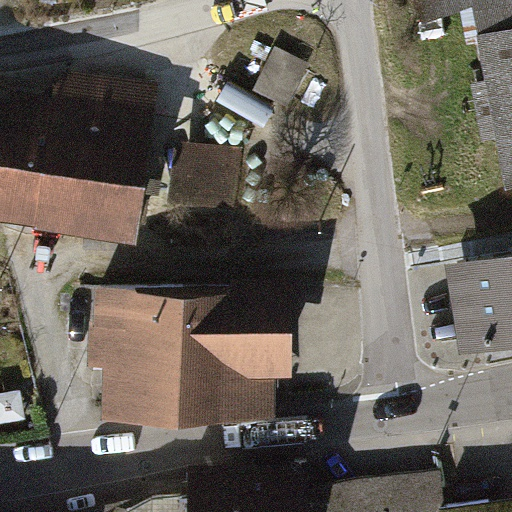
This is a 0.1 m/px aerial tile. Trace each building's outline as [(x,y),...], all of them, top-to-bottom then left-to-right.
[(470,0),(416,0),(424,22),(472,6),(470,0)] [(511,0),(471,0),(503,182),(511,180),(511,0)] [(311,67),(276,49),(255,90),(290,108),(311,67)] [(0,206),(136,228),(159,86),(60,71),(58,89),(9,81),(7,92),(0,90),(0,206)] [(238,152),(180,143),(172,195),(230,204),(238,152)] [(511,250),(448,261),(462,350),(511,341),(511,250)] [(232,291),(176,291),(176,412),(278,413),(278,376),(293,376),(293,280),(232,280),(232,291)] [(176,412),(176,291),(99,290),(99,325),(89,325),(89,368),(104,368),(103,412),(176,412)] [(439,470),(306,493),(306,511),(511,511),(511,499),(442,505),(439,470)] [(306,471),(186,472),(187,491),(186,511),(306,511),(306,493),(306,471)] [(186,511),(187,491),(78,511),(186,511)]
